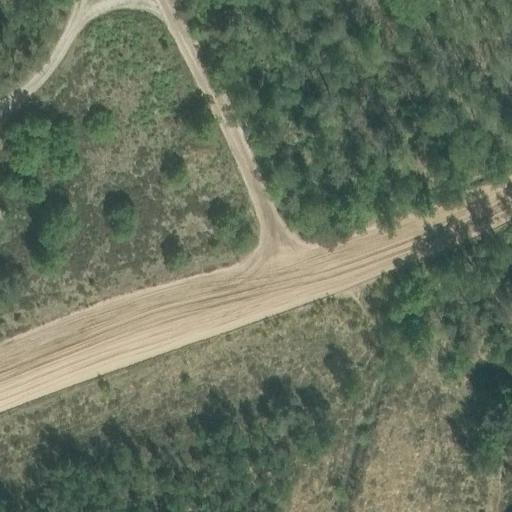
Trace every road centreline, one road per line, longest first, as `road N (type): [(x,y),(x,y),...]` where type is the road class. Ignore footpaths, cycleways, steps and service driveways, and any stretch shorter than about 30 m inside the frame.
road 1 (track): [(0,376),(285,274),(511,163)]
road 2 (track): [(161,0),(285,274)]
road 3 (track): [(0,103),(62,46),(71,0)]
